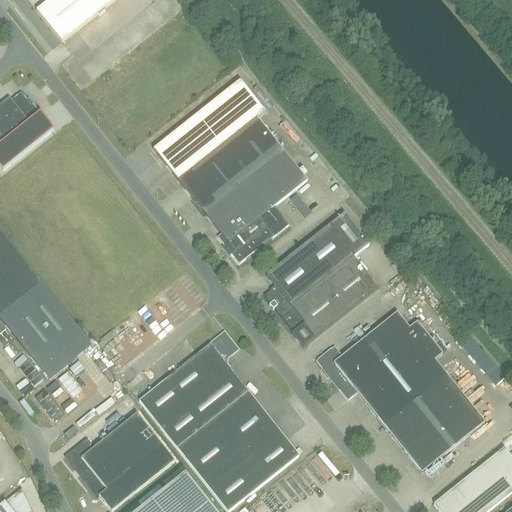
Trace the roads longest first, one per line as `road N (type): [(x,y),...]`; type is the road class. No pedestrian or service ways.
road 1 (unclassified): [(24,48),(224,297)]
road 2 (unclassified): [(224,297),(396,511)]
road 3 (unclassified): [(66,511),(0,390)]
